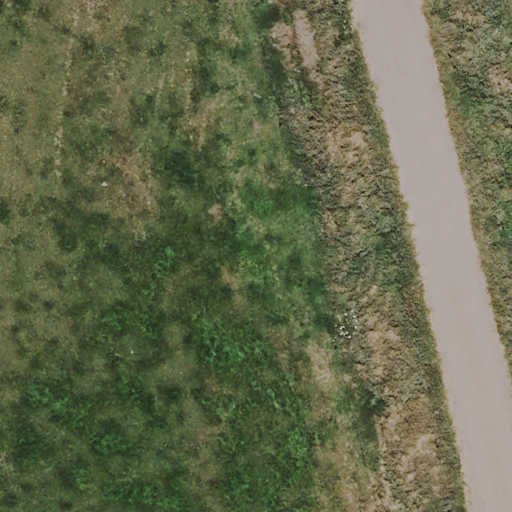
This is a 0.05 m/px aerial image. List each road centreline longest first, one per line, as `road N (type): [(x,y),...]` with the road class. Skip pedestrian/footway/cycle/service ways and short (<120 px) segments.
road 1 (unknown): [(321,0),(449,511)]
road 2 (track): [(379,0),(498,511)]
